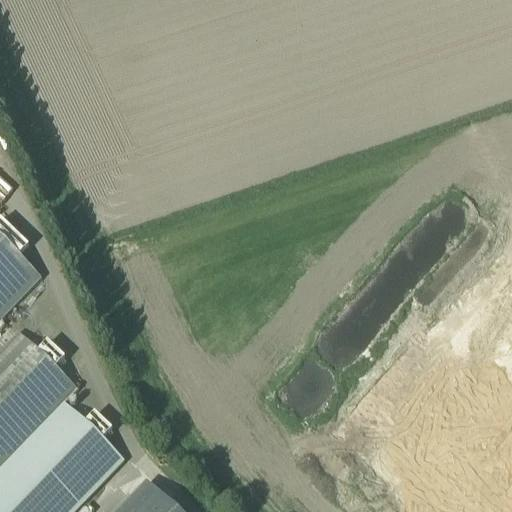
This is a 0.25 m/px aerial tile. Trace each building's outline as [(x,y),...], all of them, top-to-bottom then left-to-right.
[(511,233),(351,417),(460,511),(511,511),(511,396),(502,388),(511,376),(511,233)] [(0,322),(40,281),(0,242),(0,322)] [(0,472),(64,405),(77,392),(17,335),(0,353),(0,472)] [(0,511),(76,511),(124,462),(64,405),(0,472),(0,511)] [(121,511),(172,511),(146,486),(121,511)]
